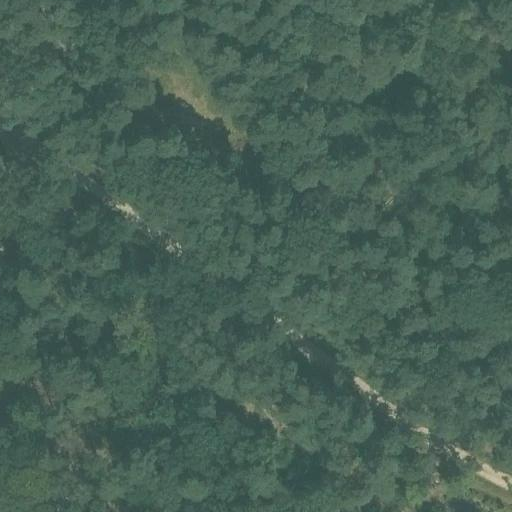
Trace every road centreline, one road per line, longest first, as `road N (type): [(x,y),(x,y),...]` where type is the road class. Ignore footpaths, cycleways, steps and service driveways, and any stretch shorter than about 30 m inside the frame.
road 1 (track): [(19,152),(288,335)]
road 2 (track): [(288,335),(511,471)]
road 3 (track): [(111,0),(26,121)]
